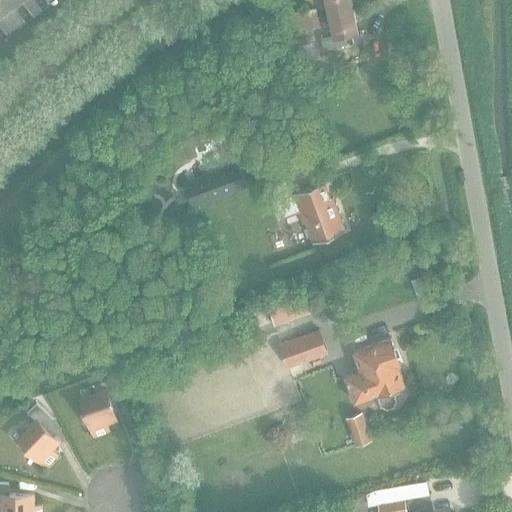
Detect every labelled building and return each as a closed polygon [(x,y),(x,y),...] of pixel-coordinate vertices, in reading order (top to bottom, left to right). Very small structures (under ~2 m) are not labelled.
[(325,0),(329,13),(353,8),(350,0),(325,0)] [(289,13),(293,31),(320,24),(315,6),(289,13)] [(353,8),(329,13),(334,37),(323,40),(325,49),(347,44),(345,35),(358,32),(353,8)] [(236,162),(184,182),(192,205),(245,185),(236,162)] [(333,195),(330,197),(324,181),(291,193),(297,210),(306,207),(311,219),(305,221),(313,242),(345,229),(333,195)] [(279,342),(288,367),(328,352),(320,327),(279,342)] [(394,404),(397,398),(393,387),(405,383),(398,364),(400,363),(391,337),(353,350),(360,369),(345,374),(354,401),(377,393),(381,403),(387,406),(394,404)] [(80,398),(94,437),(109,431),(106,424),(117,420),(105,389),(80,398)] [(344,412),(354,442),(371,436),(360,406),(344,412)] [(17,438),(46,466),(57,455),(52,449),(59,442),(36,418),(17,438)] [(376,489),(380,511),(406,511),(403,497),(429,493),(427,480),(376,489)] [(0,511),(40,511),(40,505),(32,505),(33,494),(0,494),(0,511)]
